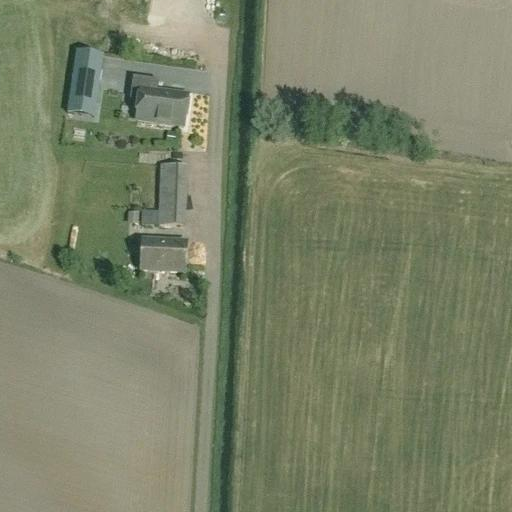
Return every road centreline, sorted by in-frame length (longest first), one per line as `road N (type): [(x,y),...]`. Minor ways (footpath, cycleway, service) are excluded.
road 1 (unknown): [(214,272),(225,58),(192,22),(186,0)]
road 2 (unclassified): [(201,511),(214,272)]
